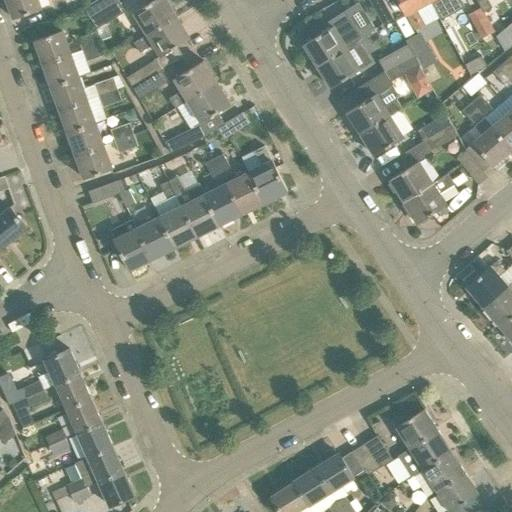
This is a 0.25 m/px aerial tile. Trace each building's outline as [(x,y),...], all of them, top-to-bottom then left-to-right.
[(44,8),(41,0),(7,0),(14,18),(44,8)] [(92,18),(120,1),(119,0),(98,0),(86,8),(92,18)] [(148,34),(177,16),(167,0),(153,0),(134,12),(148,34)] [(394,18),(388,7),(383,0),(369,0),(383,24),(394,18)] [(419,9),(432,2),(430,0),(399,0),(416,30),(427,24),(419,9)] [(453,10),(464,4),(461,0),(430,0),(432,2),(436,9),(439,17),(453,10)] [(488,0),(477,0),(484,12),(486,11),(492,8),(488,0)] [(92,18),(99,28),(127,11),(120,1),(92,18)] [(483,38),(493,31),(482,8),(470,15),(483,38)] [(356,41),(362,37),(345,11),(330,20),(333,26),(304,44),(318,65),(344,48),(356,41)] [(184,56),(178,46),(191,38),(177,16),(148,34),(148,35),(136,42),(141,52),(153,44),(161,57),(128,77),(135,88),(163,70),(162,70),(184,56)] [(44,63),(73,52),(65,29),(35,40),(44,63)] [(511,45),(511,41),(505,29),(497,36),(505,51),(511,45)] [(83,49),(102,42),(98,31),(79,38),(83,49)] [(420,65),(423,69),(434,63),(438,61),(422,32),(407,40),(409,44),(408,44),(414,55),(420,65)] [(332,88),(362,68),(361,66),(369,61),(356,41),(344,48),(318,65),(332,88)] [(106,53),(102,42),(101,43),(83,49),(87,60),(106,53)] [(386,70),(414,55),(408,44),(380,60),(386,70)] [(52,86),(82,75),(73,52),(44,63),(52,86)] [(393,81),(405,74),(420,65),(414,55),(386,70),(386,71),(358,88),(365,100),(347,111),(361,133),(392,114),(403,107),(397,98),(398,94),(393,85),(395,84),(393,81)] [(511,73),(511,55),(503,64),(511,73)] [(179,106),(218,82),(204,60),(175,78),(182,91),(171,98),(177,107),(179,106)] [(508,87),(511,82),(511,73),(503,64),(494,72),(508,87)] [(411,84),(426,77),(423,69),(420,65),(405,74),(411,84)] [(100,95),(119,88),(115,77),(96,84),(96,85),(86,88),(82,75),(52,86),(60,109),(90,98),(100,94),(100,95)] [(218,112),(231,104),(218,82),(179,106),(192,128),(166,142),(172,153),(219,128),(225,124),(225,123),(218,112)] [(119,88),(100,95),(104,107),(123,100),(119,88)] [(484,118),(494,109),(481,94),(472,103),(484,118)] [(68,132),(98,121),(90,98),(60,109),(68,132)] [(476,125),(484,118),(472,103),(464,110),(476,125)] [(511,150),(511,148),(511,113),(510,110),(491,126),(511,150)] [(225,138),(233,133),(250,123),(243,112),(225,123),(225,124),(219,128),(225,138)] [(424,141),(454,125),(447,113),(418,130),(424,141)] [(406,136),(392,114),(361,133),(375,155),(406,136)] [(77,155),(107,145),(98,121),(68,132),(77,155)] [(116,141),(135,134),(131,122),(112,129),(116,141)] [(430,151),(459,134),(454,125),(424,141),(430,151)] [(511,150),(491,126),(466,148),(468,151),(484,171),(492,164),(493,165),(511,150)] [(120,152),(139,145),(135,134),(116,141),(120,152)] [(85,178),(115,168),(107,145),(77,155),(85,178)] [(265,203),(288,191),(266,145),(255,150),(262,164),(249,171),(265,203)] [(488,176),(484,171),(468,151),(458,159),(479,184),(488,176)] [(224,153),(214,158),(221,172),(231,167),(224,153)] [(220,225),(242,214),(226,182),(221,172),(214,158),(206,162),(218,186),(204,193),(220,225)] [(404,201),(435,181),(421,160),(390,179),(404,201)] [(265,203),(249,171),(226,182),(242,214),(265,203)] [(447,204),(440,193),(455,183),(449,173),(435,182),(435,181),(404,201),(418,223),(447,204)] [(0,191),(11,188),(7,175),(0,177),(0,191)] [(204,193),(199,183),(186,189),(179,176),(170,181),(197,236),(220,225),(204,193)] [(119,193),(119,194),(122,193),(126,208),(136,204),(126,178),(120,180),(124,191),(119,193)] [(119,193),(124,191),(120,180),(108,184),(89,191),(94,203),(119,194),(119,193)] [(175,247),(197,236),(170,181),(161,185),(167,197),(154,204),(160,216),(159,216),(175,247)] [(0,250),(4,247),(28,228),(11,207),(0,215),(0,250)] [(153,259),(175,247),(159,216),(138,227),(137,227),(153,259)] [(137,227),(138,227),(134,219),(111,230),(116,239),(114,239),(130,270),(153,259),(137,227)] [(511,247),(508,251),(511,255),(511,265),(506,271),(497,261),(477,278),(468,286),(485,306),(511,283),(511,247)] [(477,278),(467,267),(459,274),(468,286),(477,278)] [(502,327),(511,317),(511,283),(485,306),(502,327)] [(511,338),(511,317),(502,327),(511,338)] [(56,384),(81,373),(70,348),(45,359),(51,372),(40,376),(42,380),(25,388),(29,396),(45,390),(56,385),(56,384)] [(0,376),(0,382),(1,385),(13,379),(10,372),(0,376)] [(67,409),(92,397),(81,373),(56,384),(56,385),(67,409)] [(45,390),(29,396),(33,405),(49,398),(45,390)] [(402,404),(410,417),(424,409),(415,395),(402,404)] [(78,433),(103,421),(92,397),(67,409),(78,433)] [(410,447),(439,429),(425,408),(424,409),(410,417),(396,426),(410,447)] [(0,412),(0,436),(5,442),(17,433),(11,418),(4,409),(0,412)] [(88,457),(114,446),(103,421),(78,433),(88,457)] [(50,445),(67,437),(63,429),(46,437),(50,445)] [(412,475),(452,450),(439,429),(410,447),(399,455),(412,475)] [(378,435),(364,444),(380,468),(393,460),(389,452),(378,435)] [(50,445),(54,453),(71,446),(67,437),(50,445)] [(380,468),(364,444),(352,451),(365,471),(368,476),(380,468)] [(99,481),(124,470),(114,446),(88,457),(76,462),(84,479),(68,485),(72,494),(88,486),(99,481)] [(428,496),(466,472),(452,450),(412,475),(413,477),(415,475),(428,496)] [(332,491),(365,471),(352,451),(343,457),(340,453),(317,467),(332,491)] [(294,482),(309,506),(332,491),(317,467),(294,482)] [(124,470),(99,481),(110,506),(135,495),(124,470)] [(462,511),(459,506),(480,493),(466,472),(428,496),(437,490),(451,511),(449,511),(462,511)] [(41,486),(49,483),(47,477),(39,481),(41,486)] [(281,511),(299,511),(309,506),(294,482),(271,496),(281,511)] [(88,486),(72,494),(76,502),(92,495),(88,486)] [(381,502),(391,509),(396,503),(394,495),(388,492),(381,502)] [(357,511),(347,495),(338,501),(344,511),(357,511)] [(344,511),(338,501),(330,506),(333,511),(344,511)]
